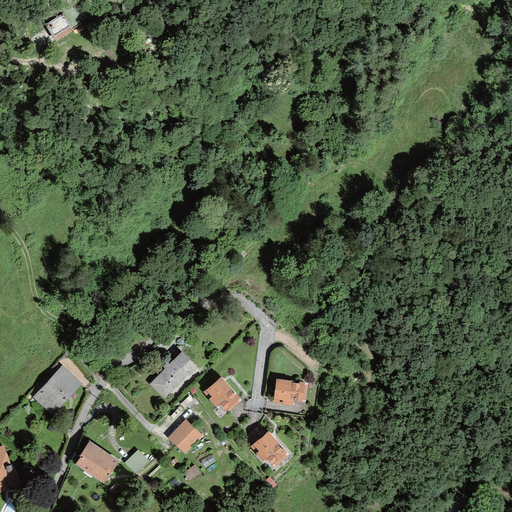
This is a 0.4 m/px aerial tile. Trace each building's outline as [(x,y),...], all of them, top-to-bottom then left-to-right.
[(50,26),(61,43),(79,31),(69,15),(50,26)] [(199,362),(184,347),(152,379),(167,394),(199,362)] [(85,381),(64,361),(34,392),(55,412),(85,381)] [(245,396),(225,373),(207,388),(227,411),(245,396)] [(313,379),(279,375),(277,398),(310,403),(313,379)] [(171,435),(188,451),(206,433),(189,417),(171,435)] [(292,451),(272,429),(255,444),(275,466),(292,451)] [(92,438),(78,460),(108,479),(122,456),(92,438)] [(8,443),(0,445),(0,487),(19,482),(8,443)] [(141,446),(127,459),(138,471),(152,458),(141,446)] [(445,503),(444,511),(462,511),(463,505),(445,503)]
